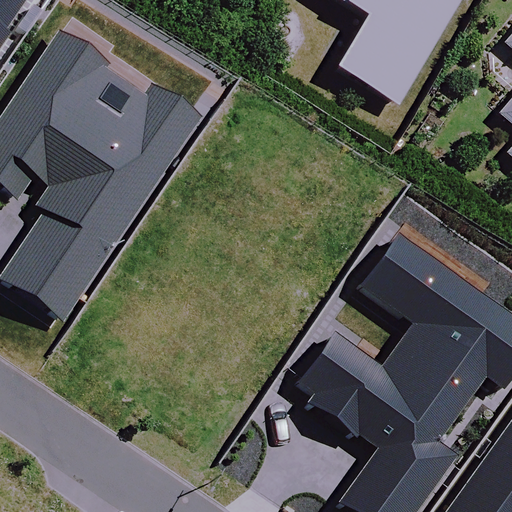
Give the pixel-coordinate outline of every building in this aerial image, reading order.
[(0,0),(0,47),(4,41),(0,37),(0,34),(23,0),(0,0)] [(316,0),(357,24),(327,75),(390,111),(455,0),(316,0)] [(511,29),(496,50),(511,62),(511,97),(494,120),(511,134),(511,145),(500,160),(511,169),(511,29)] [(51,44),(0,119),(0,193),(13,202),(28,180),(47,192),(32,215),(39,220),(0,277),(0,285),(59,325),(195,124),(147,92),(139,103),(51,44)] [(511,376),(511,328),(393,241),(357,290),(411,329),(380,372),(333,338),(295,390),(312,402),(308,408),(352,440),(355,437),(376,452),(336,506),(344,511),(412,511),(450,461),(432,448),(482,380),(500,393),(511,376)] [(511,511),(511,418),(443,511),(511,511)]
